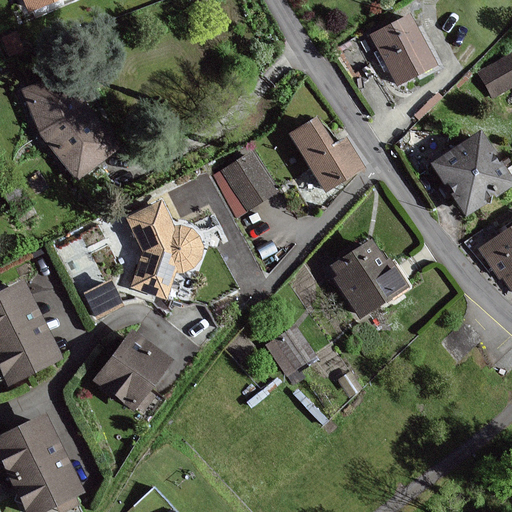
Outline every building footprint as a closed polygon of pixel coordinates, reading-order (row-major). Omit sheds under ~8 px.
[(26,0),(31,9),(52,0),(26,0)] [(392,67),(400,82),(435,64),(431,56),(411,16),(375,34),(392,67)] [(511,84),(511,56),(481,73),(492,95),(511,84)] [(101,161),(117,149),(86,113),(84,103),(92,100),(77,69),(25,89),(41,132),(79,177),(101,161)] [(327,190),(364,168),(347,139),(335,147),(317,118),(292,134),(327,190)] [(468,213),(511,184),(511,179),(490,145),(482,133),(435,163),(468,213)] [(239,215),(278,191),(254,151),(215,175),(239,215)] [(192,229),(186,227),(181,226),(178,226),(175,226),(172,221),(161,201),(130,217),(144,251),(141,261),(133,287),(167,298),(177,271),(180,271),(184,272),(186,271),(189,269),(194,267),(198,262),(202,257),(203,251),(203,246),(201,241),(199,236),(197,235),(195,233),(192,229)] [(511,227),(484,246),(511,285),(511,227)] [(202,257),(198,262),(194,267),(189,269),(186,271),(200,300),(207,304),(237,289),(221,254),(209,229),(205,231),(197,235),(199,236),(201,241),(203,246),(203,251),(202,257)] [(338,280),(361,316),(407,287),(390,261),(385,264),(372,242),(335,266),(342,277),(338,280)] [(111,281),(110,282),(86,294),(97,317),(123,304),(111,281)] [(0,357),(11,381),(59,359),(50,339),(33,303),(25,285),(0,296),(0,357)] [(298,368),(314,357),(295,329),(270,346),(294,381),(303,376),(298,368)] [(135,408),(171,361),(134,332),(98,379),(135,408)] [(0,447),(31,511),(35,511),(81,489),(73,473),(55,436),(45,416),(0,438),(0,447)]
